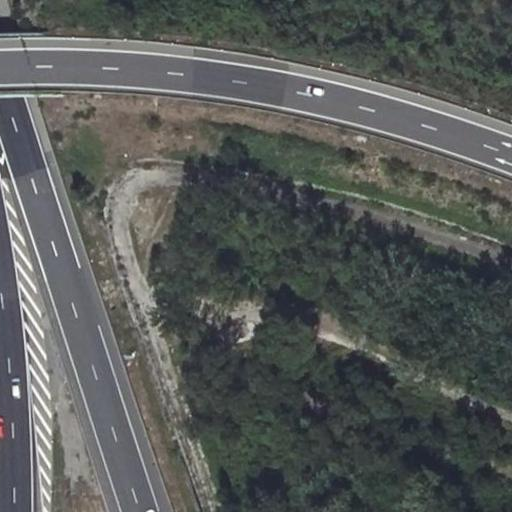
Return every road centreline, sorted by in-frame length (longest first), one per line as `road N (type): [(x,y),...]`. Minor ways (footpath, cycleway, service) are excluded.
road 1 (motorway): [(511,155),(357,106),(238,82),(139,69),(0,67)]
road 2 (motorway): [(140,511),(0,85)]
road 3 (motorway): [(13,511),(0,299)]
